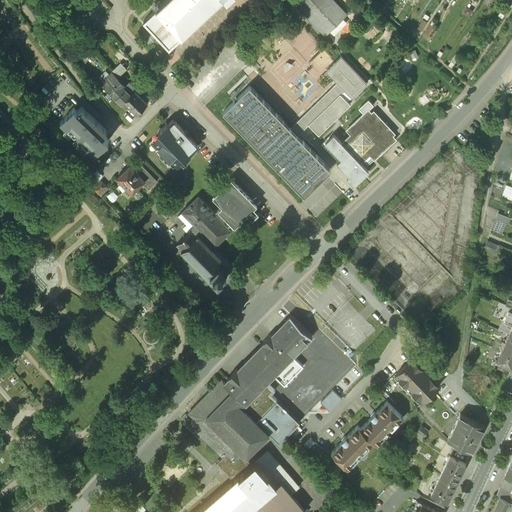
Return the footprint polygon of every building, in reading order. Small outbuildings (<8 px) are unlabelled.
[(165,0),(144,20),(169,46),(218,0),(165,0)] [(347,12),(334,0),(300,0),(296,4),(325,34),(347,12)] [(422,17),(416,25),(427,32),(432,23),(422,17)] [(81,63),(91,53),(83,44),(72,54),(81,63)] [(368,81),(342,54),(326,69),(337,80),(341,84),(336,88),(340,91),(341,92),(345,88),(352,96),(368,81)] [(148,101),(128,82),(124,87),(122,85),(124,83),(112,71),(102,82),(122,102),(124,101),(136,113),(148,101)] [(337,80),(290,126),(297,133),(308,122),(340,91),(336,88),(341,84),(337,80)] [(290,126),(250,84),(223,110),(304,193),(330,168),(297,133),(290,126)] [(340,91),(308,122),(319,133),(350,102),(341,92),(340,91)] [(363,112),(346,129),(351,134),(343,140),(344,141),(342,143),(333,134),(325,142),(341,158),(337,162),(349,175),(347,177),(353,184),(368,170),(360,161),(362,159),(362,160),(370,153),(374,158),(396,137),(387,129),(389,127),(378,115),(376,117),(368,109),(373,104),(368,98),(359,107),(363,112)] [(107,130),(81,106),(77,110),(74,107),(60,121),(95,154),(108,140),(103,135),(107,130)] [(173,119),(168,123),(167,123),(159,131),(160,132),(153,140),(159,146),(158,147),(170,158),(178,165),(190,153),(189,152),(197,144),(196,143),(196,142),(189,135),(181,128),(181,127),(174,120),(173,119)] [(120,157),(109,174),(114,177),(124,160),(120,157)] [(136,170),(130,164),(116,177),(132,193),(142,183),(145,179),(136,170)] [(145,179),(142,183),(148,189),(157,180),(142,165),(136,170),(145,179)] [(257,203),(231,177),(212,195),(222,205),(214,212),(231,229),(247,213),(252,218),(259,211),(254,206),(257,203)] [(101,180),(93,188),(98,192),(106,185),(101,180)] [(511,190),(504,188),(502,193),(511,197),(511,190)] [(111,190),(108,197),(117,201),(120,193),(111,190)] [(214,212),(197,195),(182,210),(195,224),(192,227),(194,229),(195,228),(199,232),(198,232),(212,247),(231,229),(214,212)] [(511,215),(498,209),(496,215),(508,221),(511,215)] [(199,232),(195,228),(194,229),(192,227),(191,228),(191,229),(176,243),(206,274),(206,277),(210,281),(213,281),(214,282),(218,278),(219,278),(219,277),(220,277),(221,277),(225,273),(226,273),(226,272),(225,271),(226,271),(226,270),(230,266),(229,262),(225,258),(223,258),(212,247),(198,232),(199,232)] [(156,237),(148,245),(156,253),(164,245),(156,237)] [(273,390),(266,383),(274,375),(284,385),(303,366),(293,356),(312,336),(290,315),(272,334),(271,333),(268,336),(262,342),(263,343),(237,369),(237,368),(228,377),(229,378),(225,382),(247,403),(242,407),(269,433),(278,442),(298,421),(289,412),(270,394),(273,390)] [(511,320),(504,317),(502,322),(511,327),(511,320)] [(504,344),(498,359),(506,363),(511,365),(511,327),(507,339),(504,344)] [(507,339),(496,334),(494,340),(504,344),(507,339)] [(440,383),(413,356),(396,374),(423,401),(440,383)] [(225,382),(222,379),(189,413),(192,415),(185,423),(200,438),(202,436),(235,468),(269,433),(242,407),(247,403),(225,382)] [(342,398),(333,390),(321,402),(330,410),(342,398)] [(357,426),(346,437),(344,436),(340,440),(341,441),(330,452),(347,469),(348,468),(345,465),(349,460),(352,463),(359,457),(357,456),(360,452),(362,454),(369,447),(365,444),(370,440),(373,443),(374,442),(377,445),(377,444),(374,441),(379,437),(382,440),(388,433),(387,431),(390,428),(391,429),(398,423),(395,420),(400,415),(402,418),(403,418),(387,401),(374,413),(374,412),(370,416),(371,417),(359,428),(357,426)] [(484,425),(460,413),(447,440),(471,452),(484,425)] [(429,431),(422,426),(418,431),(424,436),(429,431)] [(41,446),(31,455),(37,462),(47,453),(45,451),(47,450),(47,449),(45,447),(44,447),(42,448),(41,446)] [(267,450),(195,511),(245,511),(259,500),(269,511),(301,511),(305,509),(290,492),(297,486),(267,450)] [(466,463),(449,456),(432,495),(447,502),(466,463)] [(383,471),(380,477),(388,481),(391,475),(383,471)] [(410,476),(406,487),(415,491),(420,480),(410,476)] [(511,487),(511,479),(505,476),(499,486),(510,491),(511,487)] [(511,492),(510,491),(499,486),(496,494),(500,497),(506,500),(507,497),(511,499),(511,496),(511,492)] [(511,511),(511,502),(506,500),(500,497),(493,511),(511,511)] [(117,500),(103,511),(136,511),(145,504),(140,498),(126,511),(117,500)] [(441,511),(422,503),(419,509),(416,508),(414,511),(441,511)]
